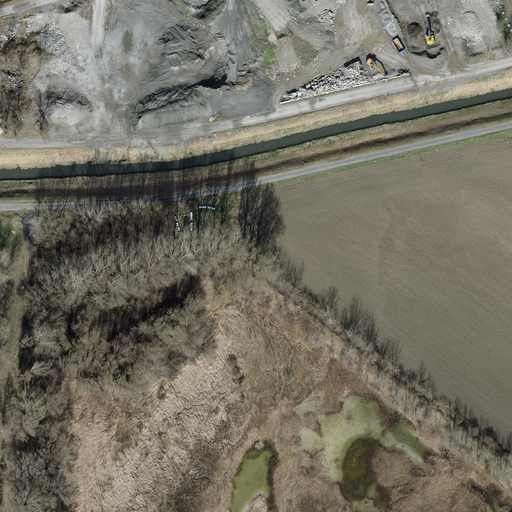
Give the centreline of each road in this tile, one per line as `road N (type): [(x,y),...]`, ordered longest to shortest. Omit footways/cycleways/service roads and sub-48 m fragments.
road 1 (track): [(0,146),(158,140),(438,71),(511,61)]
road 2 (track): [(300,0),(269,32),(264,68),(273,90),(316,103)]
